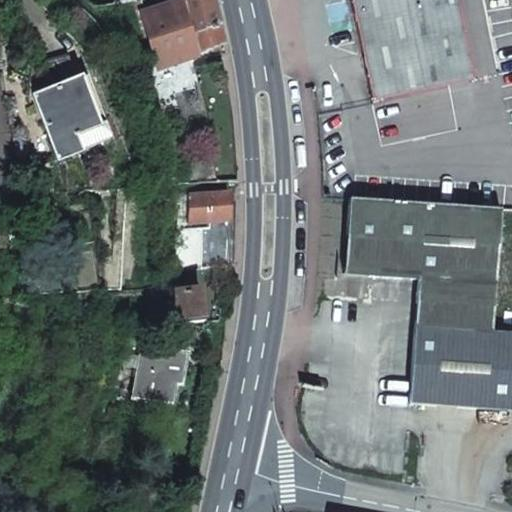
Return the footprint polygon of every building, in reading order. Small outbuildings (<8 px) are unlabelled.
[(155,0),(144,0),(138,1),(139,3),(141,10),(157,7),(155,0)] [(215,26),(209,0),(188,0),(178,4),(178,5),(188,37),(215,26)] [(471,82),(453,0),(350,0),(372,102),(471,82)] [(194,58),(219,46),(215,26),(188,37),(178,5),(143,15),(159,70),(194,59),(194,58)] [(102,144),(79,82),(75,83),(67,60),(44,68),(52,91),(33,98),(57,160),(102,144)] [(226,268),(226,196),(189,198),(188,226),(208,225),(208,229),(198,230),(198,269),(226,268)] [(492,338),(500,212),(350,202),(345,277),(419,282),(415,333),(492,338)] [(150,329),(201,325),(198,292),(174,295),(176,307),(149,309),(150,329)] [(511,415),(511,396),(511,339),(492,338),(415,333),(410,408),(511,415)] [(177,389),(182,358),(140,350),(130,402),(169,408),(172,388),(177,389)] [(206,426),(217,372),(215,371),(208,370),(197,425),(206,426)]
